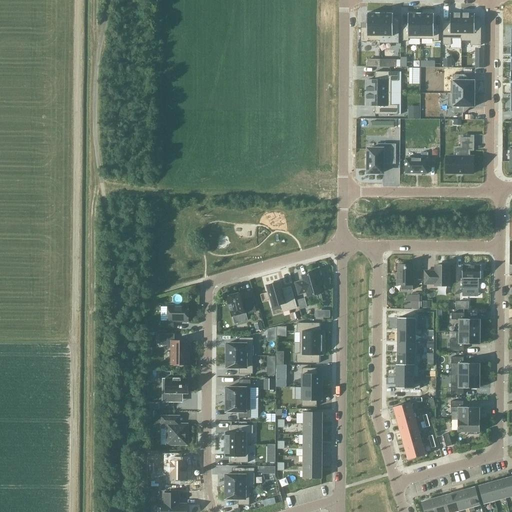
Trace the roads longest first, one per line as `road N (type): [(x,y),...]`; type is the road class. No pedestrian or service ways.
road 1 (residential): [(211,511),(207,282),(341,246)]
road 2 (residential): [(161,0),(159,190),(306,192)]
road 3 (residential): [(500,248),(498,455),(394,484)]
road 4 (residential): [(341,246),(338,500)]
road 5 (residential): [(378,246),(377,418),(394,484)]
road 6 (residential): [(489,0),(489,193)]
road 7 (residential): [(306,192),(308,0)]
road 8 (residential): [(343,0),(342,191)]
road 9 (residential): [(489,193),(342,191)]
road 10 (residential): [(378,246),(500,248)]
